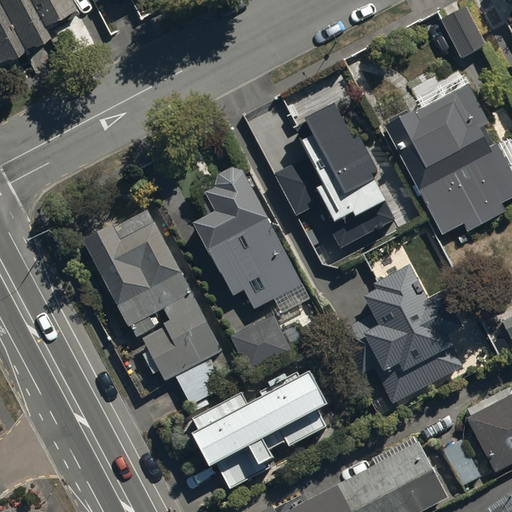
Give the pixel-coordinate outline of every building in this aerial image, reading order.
[(0,0),(0,51),(48,28),(42,16),(47,14),(52,24),(94,3),(92,0),(0,0)] [(465,5),(441,18),(462,55),(486,42),(465,5)] [(392,122),(387,125),(445,233),(464,223),(468,230),(507,209),(502,201),(511,195),(511,169),(498,142),(491,146),(481,126),(489,122),(463,74),(441,86),(435,75),(412,87),(422,107),(411,113),(408,108),(390,117),(392,122)] [(298,213),(319,202),(341,245),(394,218),(384,198),(387,197),(373,171),(379,167),(361,133),(354,136),(335,99),(306,115),(315,132),(302,138),(310,154),(276,172),(298,213)] [(310,297),(244,170),(232,166),(219,172),(216,182),(218,186),(208,191),(217,210),(196,221),(233,293),(244,287),(255,308),(276,297),(283,311),(310,297)] [(147,204),(84,238),(137,337),(143,334),(150,348),(143,352),(154,373),(161,370),(166,379),(176,374),(191,403),(227,384),(212,356),(224,350),(147,204)] [(365,293),(374,310),(340,329),(364,374),(375,368),(394,403),(464,364),(453,344),(457,342),(451,332),(469,323),(448,285),(431,294),(413,260),(377,280),(380,285),(365,293)] [(273,309),(228,332),(250,376),(295,354),(273,309)] [(511,315),(503,320),(511,339),(511,315)] [(201,426),(193,430),(211,463),(217,460),(231,487),(274,464),(271,457),(275,454),(271,447),(287,439),(290,445),(327,425),(318,408),(331,402),(313,366),(302,372),(300,369),(289,375),(286,371),(271,379),(273,383),(262,388),(264,392),(247,401),(243,391),(195,415),(201,426)] [(511,392),(468,416),(497,472),(511,463),(511,392)] [(463,438),(441,450),(460,486),(482,474),(463,438)] [(275,504),(260,511),(414,511),(448,495),(419,441),(292,508),(288,502),(277,508),(275,504)] [(511,511),(511,491),(488,507),(491,511),(511,511)]
